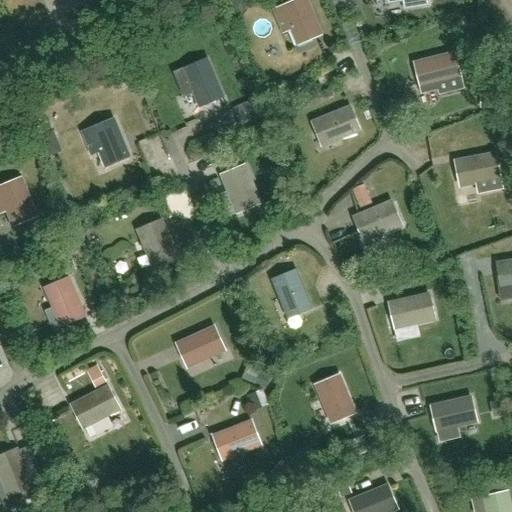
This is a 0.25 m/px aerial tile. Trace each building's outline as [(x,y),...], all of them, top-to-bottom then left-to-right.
[(321,35),(306,0),(300,0),(282,8),(283,10),(274,14),(282,33),(291,29),(295,40),(309,34),(311,39),(321,35)] [(386,0),(387,5),(404,2),(406,10),(426,7),(424,0),(386,0)] [(423,94),(439,90),(440,94),(460,89),(458,79),(460,79),(454,54),(415,64),(423,94)] [(207,60),(175,74),(184,95),(193,91),(197,102),(211,96),(213,101),(223,97),(207,60)] [(254,97),(234,106),(243,126),(262,117),(254,97)] [(359,131),(350,108),(313,123),(318,137),(323,135),(327,144),(359,131)] [(91,132),(82,136),(90,155),(99,151),(103,162),(117,156),(119,161),(129,157),(114,120),(90,130),(91,132)] [(224,153),(215,156),(222,172),(230,169),(224,153)] [(495,154),(456,162),(458,172),(463,171),(466,186),(477,184),(479,193),(499,189),(497,180),(500,179),(495,154)] [(260,204),(245,166),(222,176),(235,208),(244,205),(246,209),(260,204)] [(37,216),(21,179),(0,188),(0,213),(7,211),(11,221),(25,216),(27,220),(37,216)] [(367,184),(354,187),(358,206),(371,203),(367,184)] [(400,226),(391,202),(354,218),(360,232),(365,230),(369,240),(400,226)] [(177,258),(161,221),(138,232),(152,264),(161,260),(163,264),(177,258)] [(511,261),(497,264),(499,275),(504,274),(506,289),(511,287),(511,261)] [(311,309),(296,272),(273,281),(286,314),(295,310),(297,315),(311,309)] [(84,316),(69,279),(46,289),(59,321),(68,317),(70,322),(84,316)] [(434,320),(429,295),(390,304),(393,319),(398,318),(400,328),(434,320)] [(177,344),(184,358),(188,356),(192,365),(224,351),(214,328),(177,344)] [(98,363),(86,369),(95,386),(107,380),(98,363)] [(355,413),(339,376),(316,387),(330,419),(339,415),(341,419),(355,413)] [(108,387),(72,406),(79,419),(83,417),(88,426),(119,410),(108,387)] [(471,398),(432,407),(435,422),(440,420),(442,430),(476,423),(471,398)] [(260,446),(251,422),(214,437),(219,451),(224,449),(228,458),(260,446)] [(32,487),(17,450),(0,457),(0,475),(7,492),(16,488),(18,493),(32,487)] [(391,511),(397,510),(387,486),(350,501),(354,511),(391,511)] [(511,511),(511,509),(508,493),(484,498),(473,501),(475,511),(511,511)]
